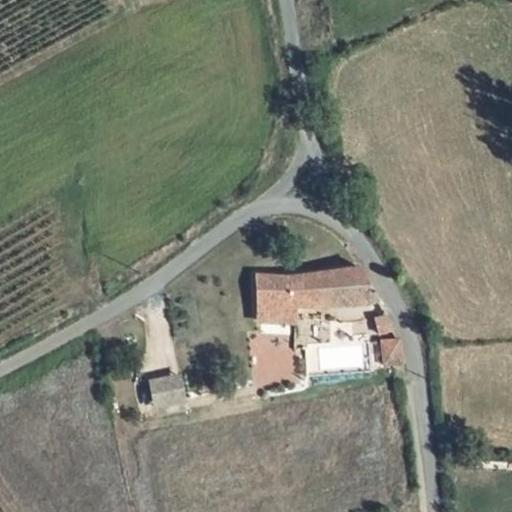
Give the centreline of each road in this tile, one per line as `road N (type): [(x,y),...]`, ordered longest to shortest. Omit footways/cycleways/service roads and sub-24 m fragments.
road 1 (unclassified): [(308,182),(400,308),(433,511)]
road 2 (unclassified): [(0,369),(93,322),(234,222),(308,182)]
road 3 (unclassified): [(289,0),(308,182)]
